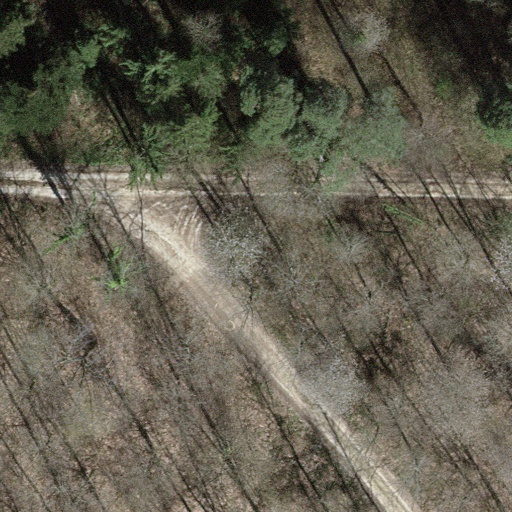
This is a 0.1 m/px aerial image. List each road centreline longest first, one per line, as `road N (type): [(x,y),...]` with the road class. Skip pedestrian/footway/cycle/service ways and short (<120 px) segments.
road 1 (track): [(511,196),(0,183)]
road 2 (track): [(381,511),(204,291),(134,188)]
